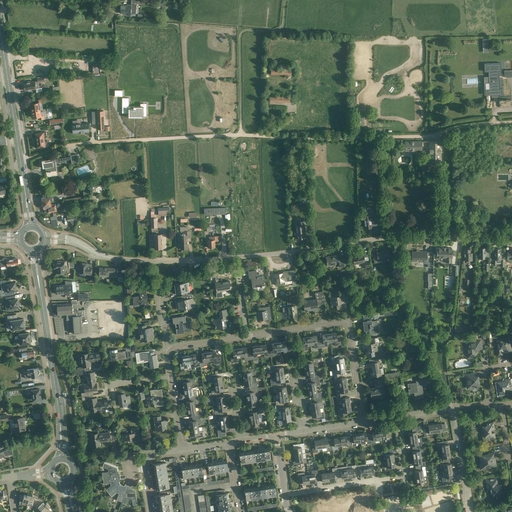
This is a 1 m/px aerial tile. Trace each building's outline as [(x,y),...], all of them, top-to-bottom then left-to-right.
[(131,4),(131,6),(121,5),(120,13),(128,14),(127,16),(131,16),(133,16),(133,14),(136,14),(137,4),(131,4)] [(492,95),(492,96),(499,96),(499,95),(503,94),(502,89),(500,89),(499,75),(502,75),(501,63),(485,64),(485,72),(489,72),(489,89),(486,89),(486,95),(492,95)] [(70,74),(70,66),(56,65),(56,73),(70,74)] [(39,88),(38,82),(37,81),(35,81),(23,82),(24,91),(36,89),(39,88)] [(146,110),(144,110),(144,107),(140,107),(129,107),(129,98),(122,98),(122,113),(128,113),(128,116),(128,118),(138,118),(144,118),(144,116),(147,116),(146,110)] [(32,111),(40,109),(40,108),(39,103),(42,102),(42,99),(35,100),(35,103),(31,104),(32,111)] [(47,109),(40,110),(40,109),(32,111),(33,114),(32,115),(32,116),(33,117),(33,118),(38,117),(39,120),(45,119),(49,118),(47,109)] [(365,116),(357,115),(357,128),(365,128),(365,124),(364,124),(364,120),(365,120),(365,116)] [(90,132),(89,123),(81,124),(81,123),(73,124),(73,125),(72,125),(73,134),(90,132)] [(38,147),(48,146),(47,141),(45,141),(44,137),(47,137),(46,132),(36,134),(36,135),(35,135),(36,137),(37,144),(37,147),(38,146),(38,147)] [(430,161),(442,160),(441,141),(429,141),(430,161)] [(422,150),(422,142),(406,142),(406,151),(422,150)] [(78,154),(71,156),(71,158),(71,160),(72,164),(79,163),(78,154)] [(53,159),(42,161),(43,168),(45,168),(46,173),(57,171),(55,162),(71,160),(71,158),(55,160),(53,160),(53,159)] [(94,177),(92,173),(80,177),(82,181),(94,177)] [(52,198),(53,198),(52,192),(42,193),(43,196),(42,196),(42,198),(42,200),(42,203),(51,202),(50,198),(52,198)] [(100,207),(116,204),(115,196),(99,199),(100,207)] [(56,207),(56,204),(51,205),(51,202),(42,203),(43,207),(44,207),(44,209),(45,213),(57,211),(56,207)] [(364,216),(366,228),(372,228),(372,227),(380,226),(379,217),(371,218),(370,215),(364,216)] [(74,216),(67,217),(68,221),(69,221),(72,224),(72,226),(76,226),(75,220),(74,216)] [(298,239),(305,238),(304,232),(307,232),(306,222),(300,222),(301,227),(297,228),(298,239)] [(183,227),(180,227),(180,231),(183,231),(183,235),(181,235),(181,249),(182,249),(183,250),(186,250),(187,249),(187,238),(191,238),(191,231),(188,231),(183,231),(183,227)] [(215,241),(218,241),(218,236),(209,237),(209,240),(208,240),(208,248),(215,248),(215,241)] [(451,259),(452,259),(452,249),(446,249),(446,248),(445,248),(444,248),(442,248),(442,249),(437,249),(437,259),(441,259),(442,259),(446,259),(446,263),(451,263),(451,259)] [(377,252),(378,254),(373,255),(375,263),(378,263),(378,261),(390,259),(389,250),(382,251),(382,252),(377,252)] [(494,250),(494,252),(492,252),(492,260),(493,260),(493,265),(497,265),(497,264),(501,264),(501,267),(505,267),(505,259),(500,259),(500,250),(494,250)] [(412,252),(412,261),(414,261),(416,261),(419,261),(422,262),(422,263),(423,263),(423,264),(424,264),(428,264),(428,268),(433,268),(433,253),(427,253),(427,252),(420,252),(420,251),(417,251),(417,252),(412,252)] [(354,265),(365,263),(365,268),(370,267),(369,260),(364,261),(363,254),(353,256),(354,265)] [(339,256),(339,257),(332,258),(332,257),(327,258),(328,266),(340,264),(340,267),(346,266),(345,259),(344,259),(345,259),(339,260),(339,256)] [(0,267),(7,266),(7,269),(18,267),(17,265),(19,264),(18,259),(9,260),(9,259),(7,259),(7,258),(2,258),(2,260),(0,260),(0,267)] [(65,273),(65,269),(67,268),(67,261),(61,262),(61,261),(57,261),(57,262),(54,262),(54,269),(57,269),(57,274),(65,273)] [(81,263),(80,274),(91,275),(92,267),(88,267),(88,264),(81,263)] [(100,277),(112,277),(112,275),(117,275),(117,269),(115,269),(109,268),(100,268),(100,275),(100,277)] [(257,290),(265,289),(263,273),(257,274),(257,271),(249,272),(250,278),(251,278),(253,290),(257,289),(257,290)] [(292,280),(293,287),(297,286),(295,271),(286,272),(286,273),(275,275),(276,286),(285,285),(285,281),(292,280)] [(15,283),(11,283),(10,279),(1,281),(2,290),(4,289),(6,296),(14,294),(13,291),(16,291),(15,283)] [(65,285),(56,286),(56,294),(66,293),(73,292),(72,285),(72,282),(72,281),(65,281),(65,285)] [(216,283),(217,292),(231,290),(230,281),(216,283)] [(190,292),(188,283),(175,285),(177,294),(182,293),(183,296),(189,295),(188,292),(190,292)] [(142,306),(146,306),(146,305),(149,304),(148,299),(147,290),(140,291),(141,296),(138,296),(138,297),(134,298),(135,306),(142,305),(142,306)] [(316,293),(317,299),(304,301),(306,311),(313,310),(314,312),(319,311),(317,303),(325,302),(323,292),(316,293)] [(345,292),(339,293),(339,297),(331,298),(332,306),(337,305),(337,310),(347,309),(346,303),(350,303),(349,295),(345,295),(345,292)] [(189,295),(183,296),(181,297),(182,300),(177,301),(177,302),(176,302),(177,306),(177,305),(178,310),(191,308),(190,303),(194,303),(192,295),(189,295)] [(18,299),(15,300),(14,296),(6,298),(7,303),(6,304),(7,311),(17,310),(17,307),(19,307),(18,299)] [(299,302),(288,303),(288,307),(283,308),(284,314),(289,313),(290,318),(298,316),(296,308),(300,307),(300,305),(299,302)] [(56,309),(56,310),(56,311),(57,312),(58,312),(58,316),(66,315),(67,315),(68,315),(68,318),(69,319),(72,319),(72,320),(73,334),(83,333),(82,319),(85,319),(85,316),(84,310),(77,311),(77,303),(76,303),(71,303),(57,304),(58,309),(56,309)] [(270,307),(265,307),(260,308),(260,312),(257,312),(258,320),(266,319),(266,321),(272,321),(270,307)] [(216,329),(227,328),(226,321),(229,320),(228,317),(227,310),(219,311),(220,317),(221,317),(221,319),(215,320),(216,329)] [(365,322),(363,322),(365,331),(366,331),(366,336),(370,335),(379,334),(379,331),(378,329),(377,321),(372,322),(372,318),(374,318),(377,317),(377,313),(374,313),(364,315),(365,322)] [(19,319),(17,318),(17,315),(7,316),(8,322),(10,321),(11,330),(26,328),(24,318),(19,319)] [(185,316),(173,318),(174,323),(175,323),(177,323),(177,326),(177,327),(177,328),(177,329),(176,329),(177,335),(185,333),(184,332),(189,332),(189,330),(188,328),(191,327),(190,321),(186,321),(186,317),(186,316),(185,316)] [(146,326),(139,327),(141,342),(154,340),(152,328),(147,329),(146,326)] [(20,334),(19,334),(20,345),(22,344),(25,344),(31,343),(29,333),(20,334)] [(337,333),(330,334),(331,341),(334,341),(335,345),(341,344),(340,335),(337,336),(337,333)] [(320,340),(322,347),(328,346),(327,342),(331,341),(330,334),(323,335),(323,339),(320,340)] [(317,336),(310,337),(311,345),(315,344),(315,348),(322,347),(320,340),(317,340),(317,336)] [(501,339),(502,340),(496,341),(497,349),(496,349),(497,356),(503,356),(502,352),(504,351),(505,352),(510,351),(511,350),(510,343),(511,343),(511,336),(508,337),(508,338),(501,339)] [(311,345),(310,337),(303,338),(304,342),(301,342),(302,350),(309,349),(308,345),(311,345)] [(378,351),(377,343),(380,343),(379,337),(369,339),(370,344),(363,345),(364,349),(368,348),(369,352),(367,352),(367,357),(374,356),(374,351),(378,351)] [(286,341),(279,342),(281,350),(284,350),(285,354),(291,353),(290,345),(287,346),(286,341)] [(270,348),(272,356),(278,355),(277,351),(281,350),(279,342),(273,344),(273,348),(270,348)] [(465,344),(466,349),(468,359),(476,357),(475,351),(483,350),(481,342),(465,344)] [(267,345),(260,346),(261,354),(264,353),(265,357),(272,356),(270,348),(267,349),(267,345)] [(253,351),(251,351),(252,359),(254,359),(254,361),(258,360),(257,354),(261,354),(260,346),(253,347),(253,351)] [(19,350),(20,358),(28,357),(28,358),(31,358),(31,357),(34,356),(33,350),(27,351),(27,348),(19,350)] [(252,359),(251,351),(248,352),(247,348),(240,349),(241,357),(245,356),(245,360),(252,359)] [(99,353),(89,354),(91,363),(101,361),(100,355),(103,355),(102,349),(98,350),(99,353)] [(241,357),(240,349),(233,350),(234,354),(231,354),(232,363),(239,362),(238,357),(241,357)] [(110,354),(109,354),(110,359),(112,359),(112,360),(122,359),(122,358),(126,358),(126,359),(126,358),(125,351),(118,352),(117,350),(110,351),(110,354)] [(149,351),(138,353),(140,361),(144,361),(144,362),(150,361),(151,368),(158,367),(157,355),(155,356),(154,352),(151,353),(149,353),(149,351)] [(216,352),(209,353),(210,361),(214,360),(214,364),(221,363),(220,358),(220,355),(217,356),(216,352)] [(207,361),(210,361),(209,353),(202,354),(203,358),(200,358),(200,361),(201,367),(208,366),(207,361)] [(91,363),(89,354),(81,356),(83,367),(77,368),(77,372),(84,371),(84,367),(91,366),(91,363)] [(201,367),(200,361),(200,358),(197,359),(196,355),(189,356),(192,370),(195,369),(195,368),(201,367)] [(336,363),(336,366),(337,366),(345,364),(344,358),(339,358),(339,355),(330,356),(331,363),(336,363)] [(183,357),(183,361),(180,361),(181,370),(185,369),(185,371),(192,370),(189,356),(183,357)] [(308,363),(305,364),(306,370),(314,369),(313,366),(317,365),(317,363),(322,362),(322,358),(311,359),(309,360),(310,363),(308,363)] [(368,364),(366,364),(367,368),(368,368),(373,367),(374,372),(371,373),(372,377),(381,376),(381,375),(380,368),(379,369),(378,362),(379,362),(378,358),(374,359),(369,360),(370,363),(368,364)] [(341,372),(346,371),(345,364),(336,366),(337,369),(332,370),(333,376),(342,375),(341,372)] [(37,365),(25,367),(26,372),(24,372),(24,375),(23,375),(24,380),(27,380),(28,385),(39,383),(37,365)] [(273,366),(269,366),(270,373),(276,372),(276,375),(284,374),(283,367),(279,368),(277,368),(277,365),(273,366)] [(248,373),(243,373),(244,380),(253,379),(252,375),(256,375),(255,368),(248,369),(249,373),(248,373)] [(314,369),(306,370),(307,377),(311,376),(312,376),(313,379),(319,378),(318,373),(314,373),(314,369)] [(96,383),(95,372),(86,374),(88,384),(96,383)] [(216,374),(209,375),(210,382),(214,381),(215,385),(223,383),(223,380),(222,377),(218,377),(216,377),(216,374)] [(277,379),(270,380),(271,386),(273,386),(278,385),(280,385),(279,382),(281,381),(285,381),(284,374),(276,375),(277,379)] [(467,389),(479,387),(478,377),(475,377),(474,374),(465,375),(467,389)] [(348,384),(347,377),(342,378),(342,375),(333,376),(334,383),(339,383),(339,385),(348,384)] [(187,382),(183,383),(184,390),(192,388),(192,385),(196,384),(195,380),(195,378),(188,379),(189,382),(187,382)] [(253,379),(244,380),(245,387),(249,386),(251,386),(251,389),(253,389),(258,388),(256,378),(253,379)] [(312,383),(308,384),(309,390),(316,389),(316,386),(320,385),(319,380),(319,378),(313,379),(313,383),(312,383)] [(382,379),(374,381),(375,389),(370,389),(372,399),(385,397),(382,379)] [(426,380),(416,381),(416,383),(408,384),(409,394),(414,393),(415,400),(424,398),(422,386),(427,385),(426,380)] [(511,385),(511,380),(505,380),(505,382),(497,383),(499,396),(505,395),(504,389),(511,387),(511,385)] [(81,393),(82,397),(88,396),(88,392),(97,391),(96,383),(88,384),(85,385),(86,393),(81,393)] [(215,388),(211,389),(212,393),(212,395),(219,394),(218,391),(220,391),(224,390),(223,383),(215,385),(215,388)] [(339,385),(335,386),(336,390),(335,390),(336,396),(345,395),(344,392),(349,391),(348,384),(339,385)] [(278,385),(273,386),(274,392),(279,391),(279,395),(287,394),(286,387),(282,388),(280,388),(280,385),(278,385)] [(33,399),(33,400),(41,399),(41,396),(40,393),(40,389),(34,390),(34,387),(26,388),(27,391),(32,390),(32,395),(31,395),(32,399),(33,399)] [(192,388),(184,390),(185,396),(189,396),(190,396),(191,399),(197,398),(196,391),(193,392),(192,388)] [(250,393),(247,393),(248,400),(256,398),(259,398),(259,394),(258,391),(258,388),(253,389),(251,389),(252,392),(250,393)] [(148,405),(154,404),(155,407),(164,406),(162,389),(155,390),(155,389),(151,390),(152,397),(147,397),(148,405)] [(316,389),(309,390),(310,397),(314,396),(315,396),(316,399),(322,398),(321,393),(317,393),(316,389)] [(119,395),(120,401),(121,407),(131,405),(130,396),(126,397),(125,394),(119,395)] [(219,394),(212,395),(212,396),(212,398),(213,401),(217,401),(218,404),(218,405),(226,403),(225,397),(221,397),(219,397),(219,394)] [(276,399),(275,399),(276,404),(276,405),(276,406),(283,405),(282,401),(284,401),(288,400),(287,394),(279,395),(276,395),(276,399)] [(350,397),(345,398),(345,395),(336,396),(337,403),(342,402),(342,405),(351,404),(350,397)] [(91,411),(99,410),(98,402),(97,398),(89,399),(88,396),(82,397),(82,401),(89,400),(91,411)] [(190,402),(186,403),(187,409),(195,408),(195,404),(197,404),(198,404),(197,398),(191,399),(191,402),(190,402)] [(256,398),(248,400),(249,407),(252,406),(254,406),(254,409),(257,409),(261,408),(259,398),(256,398)] [(315,403),(311,403),(312,410),(324,408),(322,398),(316,399),(316,402),(315,403)] [(98,402),(99,410),(108,409),(109,413),(113,412),(112,408),(109,408),(108,400),(98,402)] [(218,408),(214,408),(215,411),(215,414),(215,415),(222,414),(221,411),(223,411),(227,410),(226,403),(218,405),(218,408)] [(347,412),(352,411),(351,404),(342,405),(343,409),(338,409),(339,417),(348,415),(347,412)] [(283,405),(276,406),(277,412),(278,412),(282,411),(282,415),(290,414),(289,407),(285,407),(283,408),(283,405)] [(192,416),(193,419),(200,418),(200,411),(196,411),(195,408),(187,409),(188,416),(192,416)] [(253,412),(250,413),(251,420),(259,418),(261,418),(262,418),(261,408),(257,409),(254,409),(255,412),(253,412)] [(324,408),(312,410),(313,417),(317,416),(318,416),(319,419),(321,419),(325,418),(324,408)] [(222,414),(215,415),(215,417),(216,420),(216,421),(220,421),(221,424),(229,423),(228,416),(224,417),(222,417),(222,414)] [(283,418),(279,419),(279,420),(279,423),(280,425),(286,424),(286,421),(287,421),(291,420),(290,414),(282,415),(283,418)] [(141,416),(134,417),(135,424),(141,423),(141,425),(142,424),(141,416)] [(162,421),(161,416),(154,417),(156,431),(167,430),(165,420),(162,421)] [(24,417),(13,419),(15,432),(26,430),(24,417)] [(198,428),(198,424),(201,423),(200,418),(193,419),(193,422),(189,422),(190,429),(198,428)] [(259,418),(251,420),(252,427),(256,426),(257,426),(258,429),(266,427),(265,421),(262,422),(259,422),(259,418)] [(230,430),(229,423),(221,424),(216,424),(218,434),(224,433),(224,431),(225,430),(226,430),(230,430)] [(441,423),(434,424),(436,433),(443,432),(443,431),(446,431),(445,424),(442,424),(441,423)] [(482,427),(483,432),(485,431),(485,437),(483,437),(484,441),(489,441),(489,440),(495,439),(495,434),(491,434),(491,430),(495,430),(494,423),(487,424),(487,427),(482,427)] [(425,427),(426,436),(433,435),(432,433),(436,433),(434,424),(428,425),(428,426),(425,427)] [(421,433),(421,432),(420,427),(415,428),(409,429),(410,433),(409,433),(410,439),(418,438),(417,433),(421,433)] [(133,442),(133,443),(141,442),(139,428),(131,429),(132,434),(123,436),(124,441),(128,440),(128,443),(133,442)] [(199,428),(198,428),(190,429),(191,436),(195,435),(197,435),(197,438),(200,438),(204,437),(203,431),(200,431),(199,428)] [(108,432),(99,434),(100,442),(110,441),(109,437),(113,436),(112,429),(108,430),(108,432)] [(385,431),(379,432),(380,440),(385,439),(386,442),(390,441),(389,431),(386,431),(385,431)] [(372,433),(369,434),(371,444),(376,443),(375,440),(379,440),(380,440),(379,432),(372,432),(372,433)] [(366,433),(359,434),(360,442),(361,445),(367,444),(370,444),(371,444),(369,434),(366,434),(366,433)] [(101,446),(100,442),(99,434),(91,435),(92,447),(101,446)] [(353,436),(350,437),(351,447),(357,446),(356,442),(360,442),(359,434),(353,435),(353,436)] [(347,436),(340,437),(341,446),(343,445),(347,445),(348,445),(348,448),(351,447),(350,437),(347,437),(347,436)] [(334,439),(331,440),(332,450),(337,449),(337,446),(341,446),(340,437),(334,438),(334,439)] [(418,438),(410,439),(411,446),(412,446),(412,449),(422,447),(422,444),(423,444),(422,438),(418,438)] [(327,439),(321,440),(322,447),(326,447),(327,451),(332,450),(331,440),(328,440),(327,439)] [(311,442),(313,453),(318,452),(317,448),(322,447),(321,440),(314,441),(314,442),(311,442)] [(441,446),(442,452),(450,451),(449,444),(448,444),(447,441),(435,443),(435,446),(437,445),(437,446),(441,446)] [(293,448),(294,455),(302,453),(302,450),(305,449),(304,443),(294,445),(294,448),(293,448)] [(0,464),(3,464),(0,459),(5,457),(8,455),(9,455),(13,455),(12,447),(3,452),(0,453),(0,464)] [(422,447),(412,449),(413,452),(412,452),(413,459),(421,458),(420,452),(423,452),(423,447),(422,447)] [(386,455),(385,455),(386,462),(394,461),(393,454),(392,454),(392,451),(385,452),(386,455)] [(443,458),(443,462),(450,461),(449,458),(451,457),(450,451),(442,452),(443,458)] [(303,459),(302,453),(294,455),(295,461),(296,461),(297,465),(301,464),(307,463),(306,458),(303,459)] [(488,454),(488,455),(480,457),(481,464),(480,465),(481,470),(486,469),(486,468),(497,466),(495,453),(488,454)] [(415,465),(416,468),(421,467),(425,467),(426,467),(425,461),(422,462),(421,458),(413,459),(414,465),(415,465)] [(223,460),(218,461),(218,462),(220,472),(225,471),(225,472),(229,471),(227,461),(223,461),(223,460)] [(395,467),(394,461),(386,462),(387,466),(385,467),(385,472),(395,470),(395,467)] [(444,467),(444,471),(452,470),(451,464),(450,464),(450,461),(443,462),(439,462),(440,468),(444,467)] [(102,473),(103,479),(120,476),(120,473),(118,473),(117,468),(104,463),(102,468),(109,470),(109,472),(102,473)] [(366,464),(366,467),(367,476),(374,475),(374,473),(377,473),(376,463),(368,464),(366,464)] [(361,477),(367,476),(366,467),(366,464),(356,466),(357,475),(361,474),(361,477)] [(202,465),(197,466),(199,475),(204,474),(204,475),(207,475),(205,467),(203,467),(202,467),(202,465)] [(357,475),(356,466),(356,465),(351,466),(352,469),(347,469),(348,478),(355,477),(354,475),(357,475)] [(341,479),(348,478),(347,469),(346,466),(337,468),(338,478),(341,478),(341,479)] [(183,471),(180,472),(181,479),(184,479),(184,478),(189,477),(187,467),(182,468),(183,471)] [(415,471),(415,478),(426,476),(425,467),(421,467),(416,468),(416,471),(415,471)] [(335,478),(338,478),(337,468),(332,469),(333,472),(328,473),(329,481),(335,480),(335,478)] [(319,481),(318,474),(317,470),(311,471),(312,474),(308,475),(309,483),(316,482),(316,481),(319,481)] [(453,477),(452,470),(444,471),(445,475),(442,476),(443,482),(447,481),(447,483),(453,482),(452,477),(453,477)] [(303,484),(309,483),(308,475),(305,475),(305,473),(299,474),(300,484),(303,484)] [(322,482),(329,481),(328,473),(318,474),(319,481),(322,480),(322,482)] [(121,480),(120,476),(103,479),(104,485),(111,484),(111,486),(106,490),(109,494),(120,485),(119,480),(121,480)] [(426,476),(415,478),(414,478),(414,481),(416,481),(417,485),(418,484),(418,488),(429,486),(427,476),(426,476)] [(490,489),(491,495),(493,494),(494,498),(501,497),(500,493),(502,493),(501,485),(497,486),(496,478),(486,480),(487,490),(490,489)] [(124,486),(120,485),(109,494),(112,497),(117,493),(119,494),(117,500),(122,502),(128,486),(125,485),(124,486)] [(131,487),(128,486),(122,502),(127,504),(129,498),(132,499),(133,506),(138,505),(136,491),(131,489),(131,487)] [(0,500),(2,500),(3,501),(8,501),(7,495),(4,495),(3,489),(0,489),(0,500)] [(159,501),(160,501),(171,499),(169,491),(159,493),(160,496),(159,496),(159,501)] [(370,511),(367,493),(359,494),(359,498),(350,500),(350,498),(331,501),(332,503),(320,505),(319,500),(309,502),(311,511),(370,511)] [(22,504),(27,506),(30,494),(27,494),(27,495),(25,495),(23,495),(21,495),(19,495),(20,505),(22,504)] [(32,507),(34,508),(39,500),(37,499),(35,498),(33,497),(32,497),(33,495),(30,494),(27,506),(32,507)] [(37,509),(39,511),(41,511),(48,504),(46,503),(45,504),(43,502),(42,502),(41,501),(39,500),(34,508),(37,509)]
